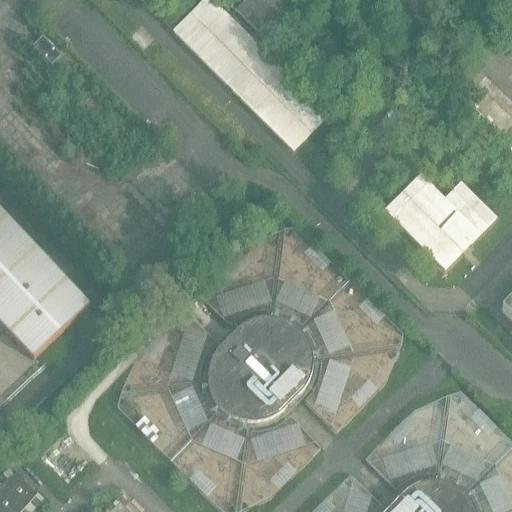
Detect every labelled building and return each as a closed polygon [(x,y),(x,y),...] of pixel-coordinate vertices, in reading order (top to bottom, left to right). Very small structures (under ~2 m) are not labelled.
[(212,0),(206,0),(176,31),(295,150),(328,116),(212,0)] [(289,0),(251,0),(239,12),(265,38),(296,6),(289,0)] [(333,36),(320,49),(333,62),(346,49),(333,36)] [(43,41),(33,50),(51,68),(61,59),(43,41)] [(365,130),(378,143),(401,121),(388,107),(365,130)] [(419,179),(385,213),(445,272),(496,221),(462,187),(445,204),(423,182),(419,179)] [(0,327),(33,363),(90,310),(0,214),(0,327)] [(511,301),(502,313),(511,322),(511,301)] [(209,369),(208,377),(208,384),(210,392),(213,399),(216,406),(221,412),(227,416),(234,420),(241,422),(249,424),(257,424),(264,422),(271,419),(278,415),(284,410),(299,395),(304,389),(307,382),(310,375),(311,367),(311,360),(310,352),(307,345),(303,339),(298,333),(292,328),(285,324),(278,322),(270,320),(263,320),(255,322),(248,325),(242,329),(236,334),(221,349),(216,355),(212,362),(209,369)] [(22,511),(31,503),(36,496),(30,491),(22,483),(17,476),(10,481),(0,488),(0,511),(22,511)] [(475,511),(473,507),(469,500),(464,494),(458,489),(452,486),(444,483),(437,482),(429,482),(421,484),(414,486),(408,490),(402,495),(387,511),(386,511),(475,511)]
